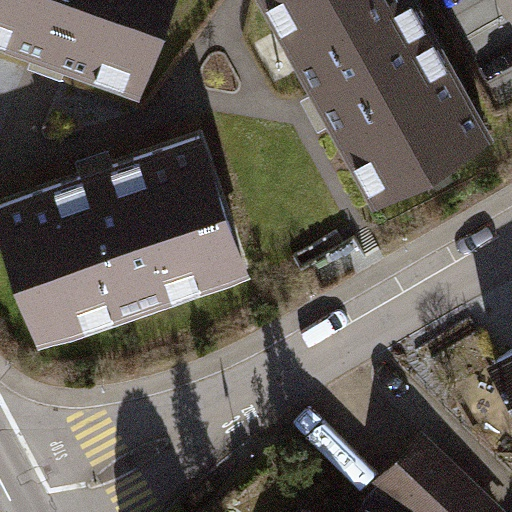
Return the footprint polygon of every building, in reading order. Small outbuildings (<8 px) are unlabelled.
[(169,0),(0,0),(0,30),(140,81),(169,0)] [(499,134),(424,0),(273,0),(383,198),(499,134)] [(0,205),(41,330),(243,263),(201,134),(0,200),(0,205)] [(511,337),(486,352),(511,399),(511,337)] [(511,511),(511,484),(417,425),(362,511),(333,511),(303,503),(300,511),(511,511)]
